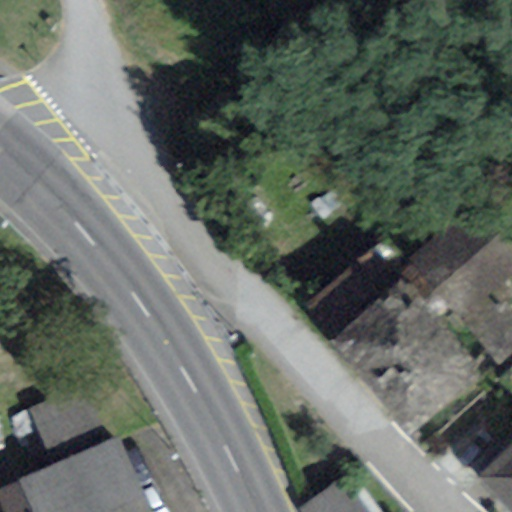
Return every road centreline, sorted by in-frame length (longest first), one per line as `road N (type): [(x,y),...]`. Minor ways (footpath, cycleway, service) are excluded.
road 1 (residential): [(458,511),(245,304),(108,93),(24,161)]
road 2 (secondary): [(24,161),(118,270),(165,342),(250,511)]
